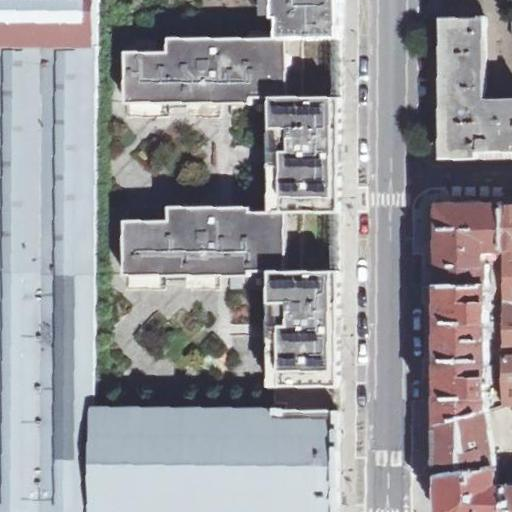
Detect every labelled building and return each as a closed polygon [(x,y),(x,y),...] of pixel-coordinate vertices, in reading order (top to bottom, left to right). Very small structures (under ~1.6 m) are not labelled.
[(102,0),(0,0),(0,511),(96,511),(103,409),(103,201),(102,0)] [(273,0),(273,18),(286,13),(286,35),(294,35),(345,36),(345,0),(273,0)] [(511,158),(511,97),(485,97),(486,88),(486,17),(443,17),(443,145),(457,159),(511,158)] [(272,91),(281,91),(294,91),(294,35),(286,35),(173,34),(173,47),(130,46),(129,108),(256,109),(256,91),(272,91)] [(345,36),(294,35),(294,91),(345,91),(345,63),(345,36)] [(272,91),(271,212),(289,212),(341,212),(345,91),(281,91),(272,91)] [(507,249),(507,247),(506,203),(443,203),(442,256),(442,297),(442,369),(441,421),(491,408),(491,262),(489,262),(489,249),(500,249),(507,249)] [(270,389),(339,390),(340,328),(342,270),(289,270),(289,236),(289,212),(271,212),(252,212),(253,206),(173,207),(173,221),(128,222),(129,276),(251,277),(251,270),(271,270),(270,389)] [(340,511),(343,408),(103,409),(96,511),(340,511)] [(441,473),(496,464),(491,408),(441,421),(441,473)] [(497,471),(511,468),(511,462),(496,464),(497,471)] [(497,471),(496,464),(441,473),(441,498),(440,511),(511,511),(511,485),(498,485),(497,471)]
